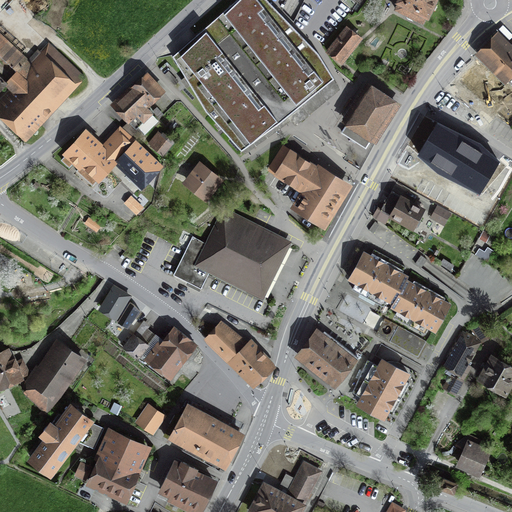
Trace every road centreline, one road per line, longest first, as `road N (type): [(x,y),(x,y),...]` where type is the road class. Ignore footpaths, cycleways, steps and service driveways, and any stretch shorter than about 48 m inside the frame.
road 1 (primary): [(266,410),(309,297),(369,183),(417,98),(483,13)]
road 2 (residential): [(0,206),(170,314),(266,410)]
road 3 (residential): [(206,0),(0,178)]
road 4 (residential): [(260,426),(424,487)]
road 5 (unknown): [(236,479),(100,414)]
